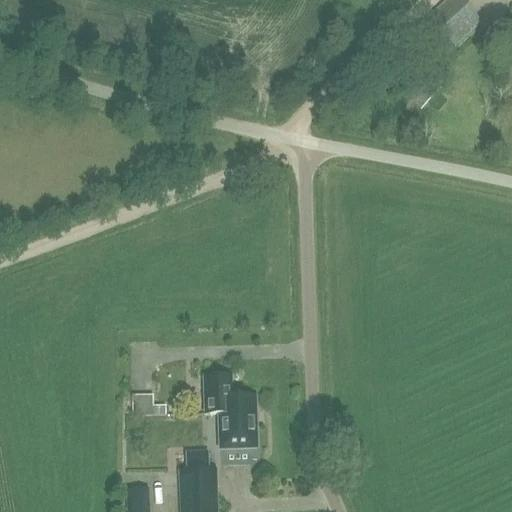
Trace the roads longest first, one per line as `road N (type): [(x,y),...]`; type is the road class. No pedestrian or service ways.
road 1 (track): [(0,260),(302,142),(316,104),(436,0)]
road 2 (unclassified): [(339,511),(312,435),(302,142)]
road 3 (unclassified): [(302,142),(0,64)]
road 4 (unclassified): [(302,142),(511,183)]
